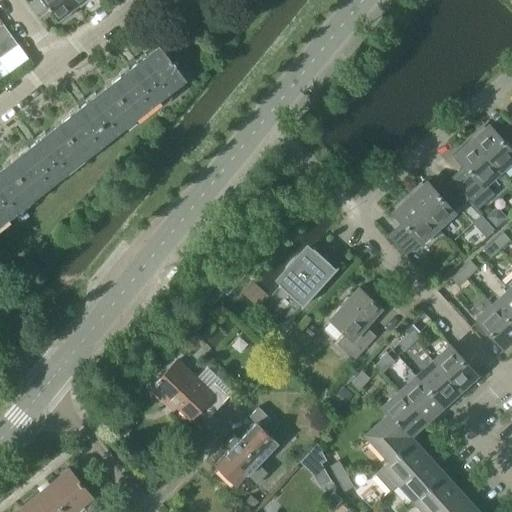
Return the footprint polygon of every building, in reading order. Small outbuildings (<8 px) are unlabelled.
[(77,6),(72,0),(35,0),(28,6),(39,19),(50,10),(58,21),(77,6)] [(0,26),(0,57),(17,45),(3,24),(0,26)] [(133,64),(107,84),(134,119),(185,79),(158,44),(133,64)] [(82,104),(56,124),(84,159),(134,119),(107,84),(82,104)] [(32,144),(7,163),(34,198),(84,159),(56,124),(32,144)] [(483,126),(470,138),(499,171),(511,158),(511,125),(500,137),(490,126),(486,129),(483,126)] [(463,170),(451,181),(468,199),(477,209),(494,194),(485,184),(499,171),(470,138),(463,144),(456,150),(459,153),(455,157),(463,167),(465,168),(463,170)] [(0,224),(34,198),(7,163),(0,168),(0,224)] [(421,183),(407,195),(437,227),(468,199),(451,181),(438,193),(428,182),(423,186),(421,183)] [(437,227),(407,195),(394,207),(397,210),(393,214),(403,225),(389,237),(405,255),(437,227)] [(493,209),(485,216),(494,226),(504,217),(497,210),(493,209)] [(483,222),(475,229),(481,236),(489,229),(483,222)] [(503,232),(493,241),(500,249),(510,240),(503,232)] [(500,249),(493,241),(483,249),(490,257),(500,249)] [(301,305),(299,307),(300,308),(337,267),(336,267),(335,268),(314,249),(315,247),(312,248),(308,249),(305,251),(301,253),(298,255),(295,257),(292,260),(289,263),(287,266),(284,269),(283,273),(281,276),(280,280),(279,284),(278,287),(280,286),(301,305)] [(471,261),(461,270),(468,278),(478,269),(471,261)] [(468,278),(461,270),(451,278),(458,286),(468,278)] [(433,278),(428,272),(424,275),(429,281),(433,278)] [(223,276),(215,284),(224,292),(227,294),(234,286),(223,276)] [(215,283),(202,298),(211,306),(224,292),(215,284),(215,283)] [(344,334),(336,344),(354,360),(376,336),(364,325),(381,307),(360,287),(351,297),(347,297),(342,303),(342,307),(330,321),(344,334)] [(511,294),(509,291),(493,305),(511,326),(511,294)] [(511,339),(511,326),(493,305),(476,320),(478,321),(475,324),(484,334),(487,332),(502,348),(511,339)] [(197,313),(187,323),(198,332),(207,322),(197,313)] [(408,333),(415,341),(422,335),(411,324),(405,331),(408,333)] [(415,341),(408,333),(398,343),(406,350),(415,341)] [(451,346),(433,362),(459,390),(476,374),(451,346)] [(375,365),(382,373),(395,361),(387,353),(375,365)] [(179,358),(151,388),(167,404),(170,400),(179,408),(192,420),(206,406),(215,414),(233,395),(218,381),(211,388),(179,358)] [(433,362),(416,377),(442,405),(459,390),(433,362)] [(351,384),(359,391),(370,378),(362,371),(351,384)] [(416,377),(399,392),(425,421),(442,405),(416,377)] [(331,400),(340,409),(354,394),(344,386),(331,400)] [(382,408),(388,415),(408,436),(425,421),(399,392),(382,408)] [(229,449),(214,465),(236,487),(245,477),(253,485),(265,472),(257,464),(278,443),(261,428),(270,419),(258,407),(249,416),(255,422),(240,438),(236,434),(225,445),(229,449)] [(367,434),(390,459),(391,460),(413,441),(408,436),(388,415),(367,434)] [(391,491),(399,483),(428,457),(413,441),(391,460),(390,459),(383,465),(384,466),(376,474),(391,491)] [(315,469),(322,453),(317,443),(303,464),(315,469)] [(399,483),(415,500),(443,474),(428,457),(399,483)] [(330,466),(338,480),(347,475),(339,461),(330,466)] [(68,468),(21,507),(25,511),(72,511),(91,497),(68,468)] [(415,500),(425,511),(435,511),(458,491),(443,474),(415,500)] [(347,475),(338,480),(344,492),(354,487),(347,475)] [(435,511),(469,511),(474,508),(458,491),(435,511)] [(334,493),(323,505),(330,511),(331,511),(342,501),(334,493)] [(251,496),(243,503),(251,511),(259,503),(251,496)]
